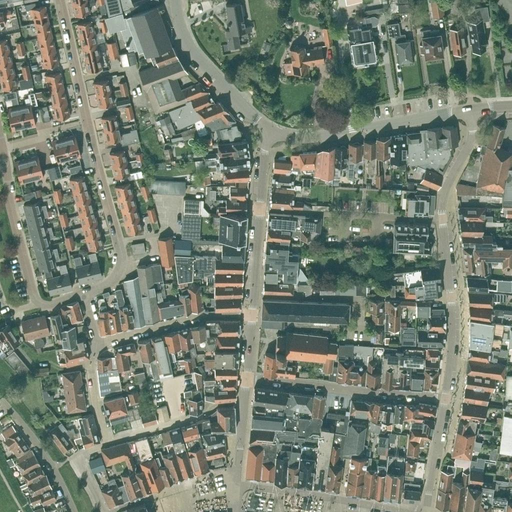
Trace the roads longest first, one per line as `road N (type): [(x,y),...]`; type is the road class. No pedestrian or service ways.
road 1 (tertiary): [(272,133),(307,139),(471,110)]
road 2 (residential): [(246,377),(444,398)]
road 3 (residential): [(85,294),(42,306),(34,298),(1,161)]
road 4 (residential): [(85,294),(109,286),(121,272),(122,253),(87,124)]
road 5 (residential): [(260,209),(442,220)]
road 6 (unclassified): [(444,398),(451,350),(442,220)]
road 7 (tertiary): [(272,133),(192,50),(173,0)]
road 8 (residential): [(96,345),(252,311)]
road 9 (residential): [(109,443),(203,416),(212,406),(244,403)]
road 10 (residential): [(253,295),(360,300),(358,332)]
road 11 (residential): [(73,511),(55,470),(2,403)]
road 12 (residential): [(87,124),(59,0)]
